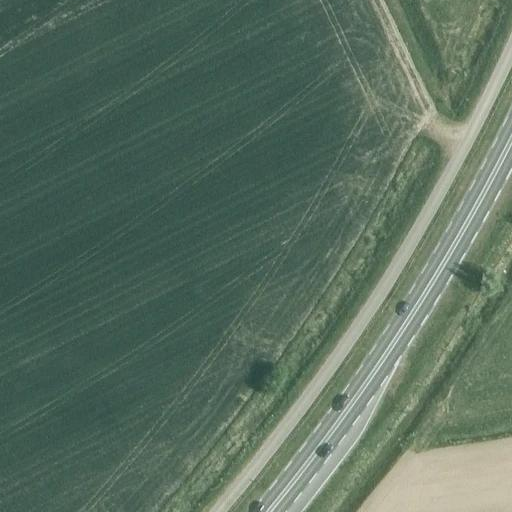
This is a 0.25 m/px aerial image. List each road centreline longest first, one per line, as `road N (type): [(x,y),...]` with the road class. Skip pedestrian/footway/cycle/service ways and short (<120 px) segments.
road 1 (unclassified): [(215,511),(308,399),(441,193),(511,47)]
road 2 (secondary): [(268,511),(455,248),(511,137)]
